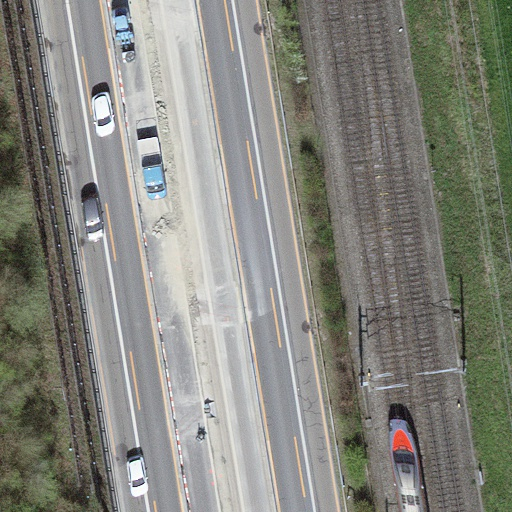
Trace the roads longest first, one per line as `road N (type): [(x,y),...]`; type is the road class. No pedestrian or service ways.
road 1 (motorway): [(101,0),(185,511)]
road 2 (motorway): [(281,511),(197,0)]
